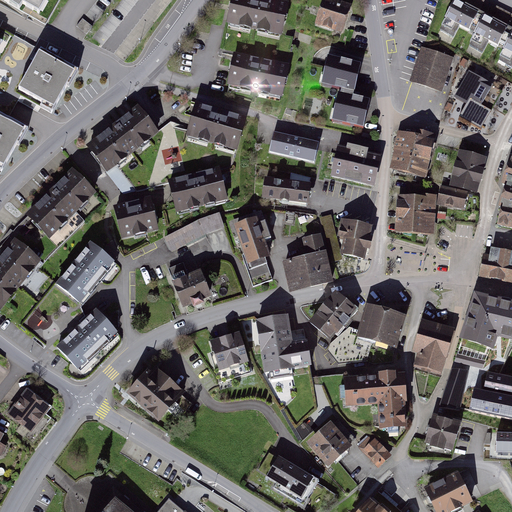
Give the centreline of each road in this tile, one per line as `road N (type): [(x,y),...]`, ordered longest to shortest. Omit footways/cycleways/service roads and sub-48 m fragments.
road 1 (residential): [(252,307),(236,262),(224,254),(132,263),(126,322),(141,346)]
road 2 (residential): [(84,399),(264,511)]
road 3 (residential): [(130,79),(0,195)]
road 4 (residential): [(376,279),(386,116)]
road 5 (unclassified): [(0,13),(130,79)]
road 6 (residential): [(468,284),(500,143)]
road 7 (residential): [(426,277),(406,353),(420,413)]
road 8 (residential): [(420,413),(445,375),(468,284)]
road 9 (residential): [(9,511),(84,399)]
road 10 (residential): [(252,307),(376,279)]
road 11 (residential): [(401,467),(488,466),(511,490)]
